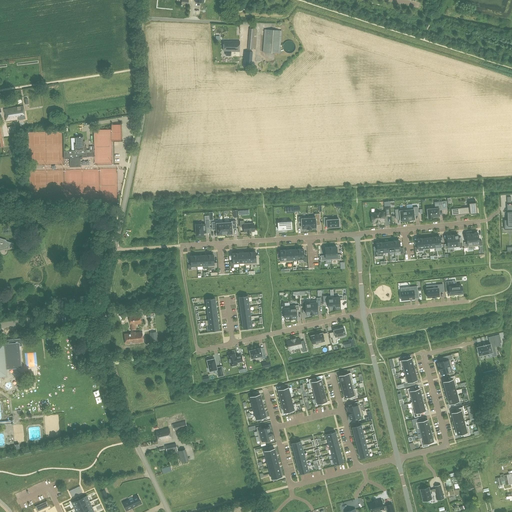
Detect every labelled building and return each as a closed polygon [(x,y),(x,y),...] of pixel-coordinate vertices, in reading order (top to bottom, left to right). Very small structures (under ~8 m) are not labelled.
[(262,52),(280,53),(282,31),(264,29),(262,52)] [(224,41),(224,51),(226,51),(226,56),(230,56),(230,51),(239,51),(239,41),(231,41),(224,41)] [(283,47),(283,48),(283,50),(284,51),(285,52),(287,53),(288,53),(290,53),(292,53),(293,52),(294,51),(295,49),(295,48),(295,46),(295,45),(294,43),(293,42),(292,41),(290,41),(289,41),(287,41),(286,41),(285,42),(284,44),(283,45),(283,47)] [(240,66),(245,67),(249,67),(251,67),(252,52),(245,51),(244,62),(240,62),(240,66)] [(23,106),(4,109),(6,121),(18,119),(18,120),(25,119),(23,106)] [(75,143),(74,143),(75,150),(86,149),(86,145),(84,145),(83,136),(75,136),(75,143)] [(75,150),(67,150),(67,158),(70,158),(70,166),(81,166),(80,157),(87,156),(87,152),(86,149),(75,150)] [(469,207),(460,208),(461,214),(477,213),(475,200),(469,200),(469,207)] [(435,208),(427,209),(428,218),(433,217),(433,216),(439,216),(439,210),(447,209),(446,201),(435,202),(435,208)] [(385,212),(371,213),(372,222),(376,222),(376,223),(381,222),(380,222),(384,221),(384,216),(385,216),(390,216),(389,207),(385,207),(385,212)] [(418,207),(406,208),(408,220),(410,219),(411,220),(415,220),(414,215),(414,213),(418,212),(418,207)] [(406,208),(395,209),(396,216),(400,216),(401,221),(405,221),(405,220),(408,220),(406,208)] [(315,216),(308,216),(309,228),(312,228),(316,228),(316,224),(320,223),(319,213),(314,214),(315,216)] [(205,224),(195,225),(196,236),(203,235),(203,233),(206,233),(206,228),(209,228),(209,216),(208,216),(209,220),(205,220),(205,224)] [(302,217),(298,217),(299,223),(302,223),(302,229),(306,228),(306,229),(309,228),(308,216),(308,217),(302,217)] [(327,217),(323,217),(324,223),(327,223),(327,227),(332,227),(334,227),(334,226),(339,226),(339,225),(340,224),(340,220),(339,221),(338,219),(339,219),(338,219),(327,220),(327,217)] [(243,220),(240,221),(240,227),(244,227),(244,232),(247,231),(247,232),(250,232),(250,231),(254,231),(254,223),(251,224),(251,223),(244,223),(243,220)] [(224,221),(212,222),(212,230),(217,230),(217,234),(222,234),(225,233),(224,221)] [(236,221),(224,221),(225,233),(227,233),(227,234),(232,233),(232,229),(236,228),(236,221)] [(281,222),(277,222),(278,225),(278,228),(281,228),(281,230),(291,229),(292,229),(292,224),(291,221),(281,221),(281,222)] [(474,233),(472,233),(473,246),(479,246),(479,247),(482,247),(482,240),(479,240),(478,233),(477,233),(477,232),(474,232),(474,233)] [(467,242),(464,242),(464,247),(467,247),(473,246),(472,233),(470,233),(470,234),(466,234),(467,242)] [(447,244),(444,244),(445,249),(448,249),(448,248),(453,247),(452,235),(450,235),(450,236),(446,236),(447,244)] [(454,235),(452,235),(453,247),(459,247),(459,248),(462,247),(462,242),(459,242),(458,235),(454,235)] [(0,249),(9,248),(10,242),(0,238),(0,249)] [(417,247),(415,247),(415,252),(418,252),(418,251),(424,250),(423,238),(419,238),(419,239),(417,239),(417,247)] [(322,255),(321,256),(321,261),(323,260),(326,260),(326,259),(331,259),(331,260),(332,260),(331,247),(329,247),(325,247),(325,255),(322,255)] [(333,247),(331,247),(332,260),(337,260),(341,259),(340,254),(337,254),(337,247),(333,247)] [(301,249),(297,249),(298,260),(304,260),(304,262),(307,262),(307,256),(304,257),(303,249),(301,249)] [(253,252),(249,252),(250,264),(256,264),(256,265),(259,264),(259,260),(256,260),(255,252),(253,252)] [(233,261),(230,261),(230,267),(233,266),(233,264),(239,264),(238,253),(235,253),(232,254),(233,261)] [(211,255),(207,255),(208,267),(214,267),(214,268),(217,268),(217,262),(214,262),(214,255),(211,255)] [(191,264),(188,264),(188,269),(191,269),(191,267),(197,267),(196,256),(193,256),(190,256),(191,264)] [(452,281),(445,282),(446,288),(449,288),(450,294),(462,293),(461,286),(456,286),(456,284),(452,284),(452,281)] [(437,288),(426,289),(427,297),(432,297),(436,297),(436,296),(439,296),(439,291),(443,290),(443,284),(436,285),(437,288)] [(410,291),(400,291),(401,300),(414,299),(414,292),(418,292),(417,286),(410,287),(410,291)] [(328,296),(325,296),(325,301),(328,301),(328,309),(329,309),(332,309),(332,308),(332,309),(334,309),(333,295),(327,296),(328,296)] [(334,295),(333,295),(334,309),(336,308),(340,308),(340,300),(343,300),(343,297),(340,298),(339,297),(334,298),(334,295)] [(316,300),(311,300),(312,314),(314,314),(314,313),(318,313),(317,306),(321,305),(320,298),(316,298),(316,300)] [(305,301),(302,301),(302,306),(305,306),(306,314),(306,315),(309,314),(310,314),(312,314),(311,300),(305,301)] [(284,306),(281,306),(281,311),(284,311),(285,319),(285,320),(288,319),(289,319),(291,319),(290,305),(284,306)] [(296,305),(290,305),(291,319),(293,319),(293,318),(297,318),(296,310),(299,310),(299,305),(296,305)] [(140,315),(129,316),(130,325),(131,325),(131,330),(135,329),(134,324),(141,324),(140,315)] [(335,336),(331,337),(333,344),(336,343),(336,340),(338,339),(337,336),(345,334),(344,328),(344,327),(343,327),(343,328),(340,328),(337,329),(334,330),(333,330),(334,330),(335,336)] [(156,329),(149,329),(150,341),(157,340),(156,329)] [(142,332),(124,334),(125,344),(143,342),(142,332)] [(315,335),(311,336),(313,343),(320,342),(321,345),(329,343),(328,336),(323,337),(322,333),(319,334),(319,333),(314,334),(315,335)] [(499,334),(493,336),(495,347),(501,345),(500,343),(501,342),(499,334)] [(0,376),(7,375),(6,368),(21,367),(20,346),(22,346),(22,338),(9,339),(9,342),(0,343),(0,376)] [(291,340),(287,341),(289,350),(301,347),(303,352),(307,351),(305,343),(301,344),(300,338),(295,339),(295,338),(291,339),(291,340)] [(483,346),(477,347),(479,355),(485,354),(485,355),(492,354),(491,350),(495,350),(493,343),(486,345),(486,344),(483,345),(483,346)] [(255,349),(250,350),(251,355),(250,355),(251,359),(255,358),(255,357),(260,356),(261,359),(266,357),(265,351),(261,351),(260,347),(255,349)] [(235,353),(228,355),(230,365),(237,364),(237,362),(243,361),(241,355),(237,356),(236,357),(235,353)] [(445,360),(438,362),(439,366),(439,368),(452,365),(450,359),(452,359),(451,354),(444,356),(444,357),(445,360)] [(214,358),(207,360),(210,371),(214,370),(215,374),(217,373),(218,377),(223,375),(221,367),(217,368),(214,358)] [(411,358),(400,361),(401,366),(413,363),(411,358)] [(452,365),(439,368),(440,370),(440,371),(439,371),(440,374),(441,373),(441,374),(448,372),(449,375),(454,373),(453,370),(452,371),(451,365),(452,365)] [(351,373),(339,376),(341,381),(350,379),(352,378),(351,373)] [(405,383),(403,383),(404,387),(412,385),(411,381),(417,380),(415,374),(405,377),(404,377),(405,383)] [(449,380),(443,382),(445,387),(457,384),(454,376),(448,377),(449,380)] [(315,378),(308,380),(311,388),(322,385),(321,379),(315,381),(315,378)] [(350,379),(341,381),(342,387),(354,383),(352,378),(350,379)] [(354,383),(342,387),(343,392),(353,389),(355,389),(353,389),(351,384),(354,384),(354,383)] [(457,384),(445,387),(446,393),(457,390),(456,390),(454,385),(457,385),(457,384)] [(288,387),(278,390),(280,396),(290,393),(288,387)] [(413,387),(407,389),(409,397),(421,394),(419,389),(414,390),(413,387)] [(353,389),(343,392),(345,397),(350,396),(351,399),(357,397),(355,389),(353,389)] [(290,393),(280,396),(281,401),(291,399),(290,393)] [(260,394),(250,397),(252,402),(262,400),(260,394)] [(421,394),(409,397),(409,398),(410,397),(412,402),(411,402),(411,403),(422,399),(421,394)] [(458,395),(448,398),(449,404),(460,401),(458,395)] [(325,396),(315,398),(316,404),(327,401),(325,396)] [(291,399),(281,401),(283,407),(292,404),(291,399)] [(422,399),(411,403),(412,408),(424,405),(422,399)] [(262,400),(252,402),(253,408),(263,405),(262,400)] [(354,405),(347,407),(348,411),(348,413),(361,410),(360,404),(359,404),(359,401),(354,403),(354,405)] [(292,404),(283,407),(284,412),(294,410),(292,404)] [(263,405),(253,408),(255,413),(264,411),(263,405)] [(424,405),(412,408),(414,417),(421,415),(420,412),(425,410),(425,409),(424,406),(424,405)] [(457,411),(452,413),(453,419),(465,416),(463,407),(456,409),(457,411)] [(361,410),(348,413),(349,415),(350,419),(363,416),(361,410)] [(264,411),(255,413),(256,419),(266,417),(264,411)] [(465,416),(453,419),(455,424),(465,421),(464,421),(463,416),(465,416)] [(418,418),(412,419),(413,423),(416,423),(417,428),(429,425),(427,419),(419,422),(418,418)] [(185,421),(173,425),(174,430),(187,427),(185,421)] [(261,426),(256,427),(257,430),(257,431),(258,435),(258,436),(271,432),(270,431),(269,427),(262,429),(261,426)] [(456,430),(457,434),(457,435),(463,433),(464,436),(470,435),(468,426),(456,429),(456,430)] [(156,431),(158,442),(171,439),(169,429),(156,431)] [(430,430),(420,433),(421,438),(420,438),(420,439),(432,436),(430,430)] [(271,432),(258,436),(260,442),(260,441),(261,444),(266,443),(265,440),(268,439),(272,438),(271,434),(271,432)] [(432,436),(420,439),(422,447),(429,446),(428,443),(433,441),(432,436)] [(176,444),(166,447),(167,454),(178,451),(176,444)] [(274,448),(265,451),(266,457),(276,454),(274,448)] [(185,449),(178,451),(182,463),(188,461),(185,449)] [(276,454),(266,457),(268,462),(277,460),(276,454)] [(277,460),(268,462),(269,468),(279,465),(277,460)] [(279,465),(269,468),(270,473),(280,471),(279,465)] [(280,471),(270,473),(272,479),(282,476),(280,471)] [(496,478),(498,486),(503,484),(502,481),(505,480),(506,485),(511,483),(511,473),(504,475),(503,474),(500,475),(501,477),(496,478)] [(429,487),(419,489),(422,502),(423,501),(427,499),(427,497),(431,496),(430,492),(435,490),(438,500),(444,498),(444,499),(442,489),(437,490),(437,488),(430,490),(429,487)] [(123,502),(122,502),(126,510),(130,508),(130,509),(130,508),(132,508),(137,505),(136,503),(140,501),(137,495),(137,496),(133,498),(132,497),(129,499),(129,500),(123,503),(123,502)] [(86,496),(79,499),(82,504),(89,501),(86,496)] [(79,499),(72,502),(74,508),(82,504),(79,499)] [(262,511),(260,500),(243,505),(244,511),(262,511)] [(373,502),(369,504),(371,511),(375,511),(375,510),(379,508),(379,510),(383,508),(384,510),(387,510),(387,511),(394,511),(392,504),(391,504),(391,505),(387,506),(387,505),(386,506),(383,507),(381,500),(377,501),(376,500),(376,501),(374,502),(374,501),(373,501),(373,502)] [(47,501),(35,506),(37,511),(49,506),(47,501)] [(89,501),(82,504),(84,510),(91,506),(89,501)]
